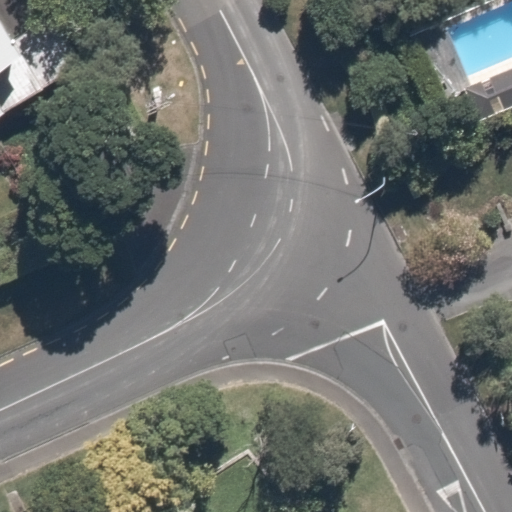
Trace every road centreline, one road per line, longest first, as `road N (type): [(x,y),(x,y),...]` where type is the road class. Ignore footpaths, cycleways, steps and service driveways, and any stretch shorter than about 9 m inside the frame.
road 1 (residential): [(331,232),(0,393)]
road 2 (residential): [(481,511),(331,232)]
road 3 (residential): [(197,0),(331,232)]
